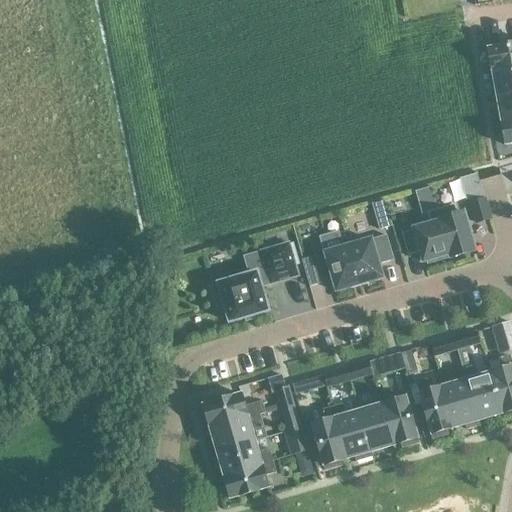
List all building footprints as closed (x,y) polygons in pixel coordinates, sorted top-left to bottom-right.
[(492,73),(511,69),(511,45),(487,50),(492,73)] [(511,69),(492,73),(496,97),(511,93),(511,69)] [(500,121),(511,118),(511,93),(496,97),(500,121)] [(511,118),(500,121),(505,145),(511,144),(511,118)] [(416,192),(418,201),(434,196),(431,187),(416,191),(416,192)] [(471,204),(476,223),(490,219),(484,200),(471,204)] [(454,206),(437,210),(451,258),(474,252),(463,213),(457,215),(454,206)] [(450,259),(451,258),(437,210),(427,213),(431,225),(414,230),(414,231),(401,234),(408,256),(420,253),(423,262),(426,261),(427,264),(440,261),(440,258),(449,255),(450,259)] [(377,219),(380,230),(391,227),(388,216),(377,219)] [(384,236),(371,240),(348,247),(359,285),(382,279),(378,265),(392,261),(384,236)] [(340,249),(325,254),(336,292),(359,285),(348,247),(345,237),(337,239),(340,249)] [(229,323),(244,319),(253,316),(268,312),(260,287),(270,284),(271,284),(297,277),(288,245),(261,253),(267,271),(257,274),(256,273),(218,285),(219,287),(211,289),(217,306),(224,304),(229,323)] [(309,285),(322,281),(315,256),(302,260),(309,285)] [(185,285),(185,261),(172,261),(172,285),(185,285)] [(500,298),(459,309),(462,322),(503,311),(500,298)] [(262,333),(291,327),(288,316),(259,322),(262,333)] [(476,333),(453,339),(457,350),(479,344),(476,333)] [(435,357),(457,350),(453,339),(431,345),(435,357)] [(500,415),(511,411),(511,365),(509,356),(499,359),(502,370),(488,374),(500,415)] [(346,370),(349,382),(371,375),(368,364),(346,370)] [(500,415),(488,374),(477,377),(474,366),(463,369),(478,422),(500,415)] [(454,429),(465,426),(467,430),(479,427),(478,422),(463,369),(451,373),(454,384),(442,387),(454,429)] [(349,382),(346,370),(323,377),(327,388),(349,382)] [(454,429),(442,387),(429,391),(426,380),(416,383),(416,386),(422,404),(432,440),(448,436),(447,431),(454,429)] [(296,395),(310,391),(307,381),(293,385),(296,395)] [(422,404),(416,386),(410,388),(415,406),(422,404)] [(282,412),(294,408),(288,388),(276,392),(282,412)] [(241,395),(202,406),(209,429),(248,418),(264,413),(261,402),(244,407),(241,395)] [(401,444),(402,449),(418,444),(405,398),(381,405),(393,447),(401,444)] [(372,458),(370,453),(358,412),(345,416),(341,405),(331,408),(347,460),(355,458),(356,462),(372,458)] [(381,405),(358,412),(370,453),(393,447),(381,405)] [(299,428),(294,408),(282,412),(288,432),(299,428)] [(326,421),(311,425),(316,440),(325,472),(342,467),(340,462),(347,460),(331,408),(323,410),(326,421)] [(254,441),(248,418),(209,429),(216,452),(254,441)] [(310,442),(316,440),(311,425),(305,427),(310,442)] [(254,441),(216,452),(223,475),(272,461),(269,450),(258,453),(254,441)] [(268,488),(265,476),(276,473),(272,461),(223,475),(230,499),(268,488)]
